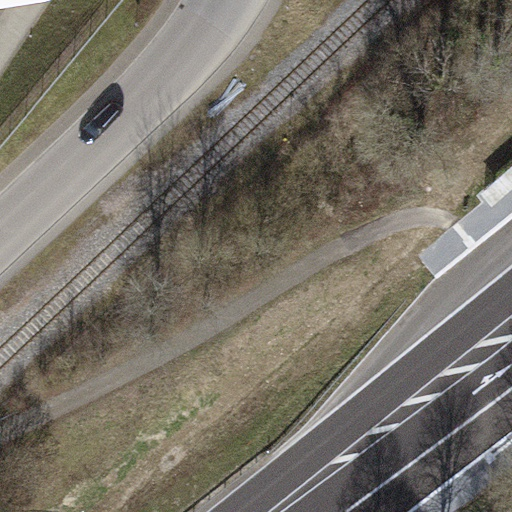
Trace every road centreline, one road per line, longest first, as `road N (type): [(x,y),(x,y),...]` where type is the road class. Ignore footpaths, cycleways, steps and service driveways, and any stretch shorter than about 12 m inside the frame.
road 1 (unclassified): [(220,0),(0,228)]
road 2 (primary): [(511,325),(275,511)]
